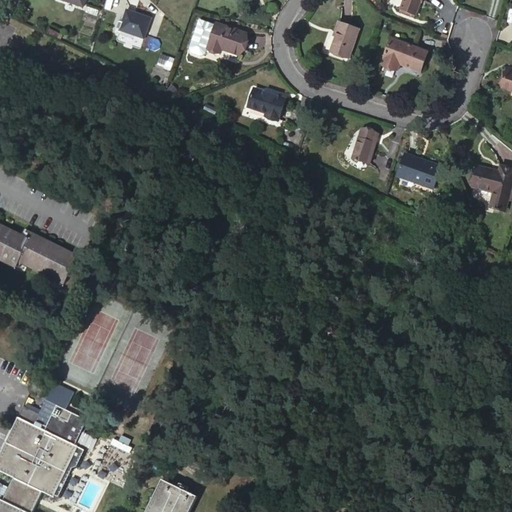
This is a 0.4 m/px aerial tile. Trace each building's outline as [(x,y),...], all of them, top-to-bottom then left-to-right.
[(2,0),(0,7),(0,9),(11,13),(14,0),(2,0)] [(84,0),(58,0),(82,8),(84,0)] [(400,0),(396,12),(411,19),(417,4),(419,5),(421,0),(400,0)] [(150,20),(126,11),(119,31),(143,40),(150,20)] [(212,25),(195,20),(188,44),(188,48),(189,52),(193,54),(198,55),(202,53),(204,49),(218,53),(219,50),(236,55),(243,35),(223,29),(223,27),(212,24),(212,25)] [(335,23),(331,33),(334,33),(327,53),(345,59),(355,30),(335,23)] [(324,52),(327,53),(334,33),(331,33),(324,52)] [(388,40),(386,45),(402,52),(404,46),(388,40)] [(424,55),(404,46),(402,52),(386,45),(377,66),(394,73),(397,66),(416,74),(424,55)] [(511,75),(505,73),(499,91),(511,95),(511,75)] [(283,100),(251,89),(245,108),(263,114),(262,118),(275,122),(283,100)] [(373,136),(356,131),(346,160),(349,161),(348,163),(353,164),(354,162),(364,165),(373,136)] [(438,164),(402,151),(394,174),(430,186),(438,164)] [(492,174),(477,170),(472,190),(493,195),(489,210),(494,211),(493,213),(499,215),(499,213),(504,214),(511,184),(511,171),(500,169),(499,175),(498,180),(492,178),(492,174)] [(65,283),(78,258),(32,235),(29,240),(0,225),(0,256),(17,266),(20,260),(65,283)] [(0,455),(0,470),(14,477),(9,487),(2,484),(0,487),(0,494),(4,496),(3,500),(0,498),(0,511),(190,511),(198,496),(163,478),(146,511),(34,511),(45,491),(55,496),(56,499),(62,498),(64,492),(63,490),(66,490),(69,484),(67,481),(70,481),(73,476),(72,473),(73,470),(80,467),(88,450),(86,443),(81,447),(78,446),(84,433),(90,421),(69,411),(77,394),(55,383),(51,391),(53,392),(48,401),(58,406),(51,419),(42,415),(25,407),(20,418),(19,417),(0,455)] [(58,406),(48,401),(42,415),(51,419),(58,406)]
